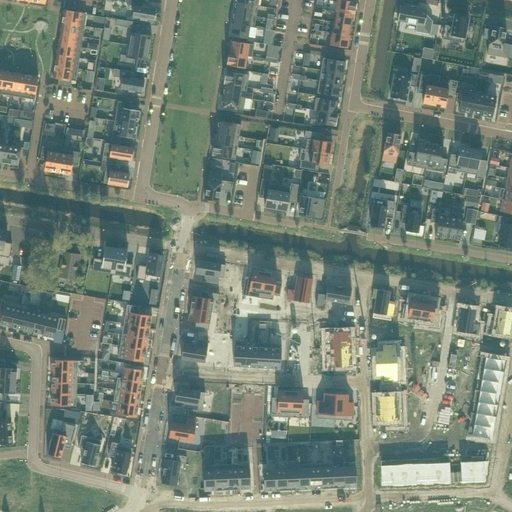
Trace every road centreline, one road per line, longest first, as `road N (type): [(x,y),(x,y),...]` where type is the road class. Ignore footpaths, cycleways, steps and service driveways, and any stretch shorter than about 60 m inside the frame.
road 1 (residential): [(162,372),(366,383)]
road 2 (residential): [(368,499),(165,499)]
road 3 (residential): [(173,0),(143,195)]
road 4 (residential): [(182,247),(0,218)]
road 5 (residential): [(362,278),(182,247)]
road 6 (residential): [(354,106),(511,136)]
road 7 (residential): [(511,302),(362,278)]
road 8 (residential): [(511,259),(367,234)]
road 9 (residential): [(0,340),(34,351),(32,453)]
road 10 (residential): [(511,369),(490,494)]
road 11 (residential): [(162,372),(182,247)]
road 12 (residential): [(142,494),(162,372)]
road 13 (residential): [(490,494),(368,499)]
road 14 (residential): [(32,453),(45,469),(142,494)]
road 15 (residential): [(299,225),(180,208)]
